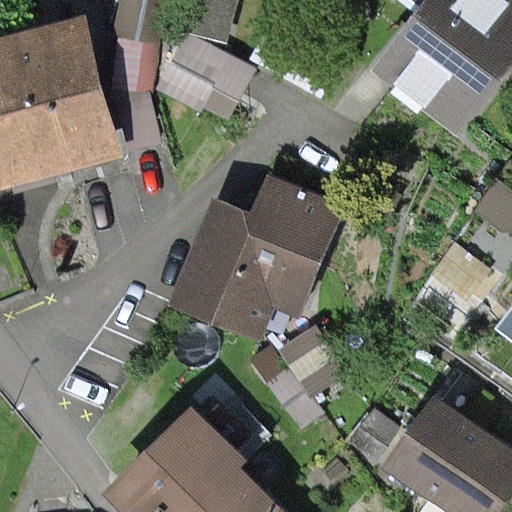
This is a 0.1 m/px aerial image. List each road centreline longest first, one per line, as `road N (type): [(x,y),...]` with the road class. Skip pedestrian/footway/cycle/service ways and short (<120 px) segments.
road 1 (unknown): [(0,305),(328,67)]
road 2 (residential): [(121,511),(0,359)]
